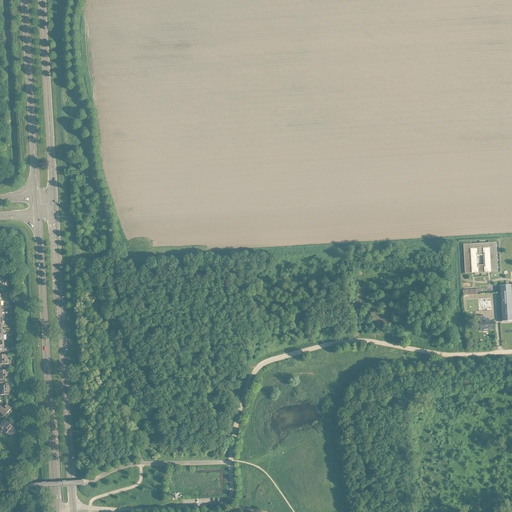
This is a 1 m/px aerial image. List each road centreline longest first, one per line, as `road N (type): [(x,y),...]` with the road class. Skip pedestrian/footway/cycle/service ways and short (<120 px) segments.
road 1 (unclassified): [(87,511),(226,503),(245,390),(269,360),(349,341),(452,354),(511,351)]
road 2 (secondary): [(73,511),(55,242)]
road 3 (secondary): [(39,249),(57,511)]
road 4 (secondary): [(24,0),(34,166)]
road 5 (secondary): [(51,157),(42,0)]
